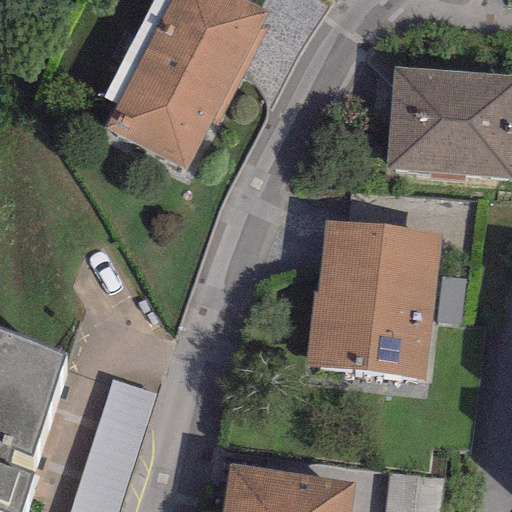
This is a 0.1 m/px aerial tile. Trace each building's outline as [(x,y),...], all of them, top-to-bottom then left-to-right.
[(265,11),(243,0),(166,0),(100,128),(183,171),(209,120),(216,124),(265,30),(257,26),(265,11)] [(511,75),(390,67),(383,170),(511,179),(511,75)] [(439,234),(322,220),(315,293),(311,293),(302,369),(422,382),(439,234)] [(462,280),(439,277),(433,325),(456,328),(462,280)] [(63,356),(0,330),(0,511),(18,511),(32,474),(7,467),(12,451),(30,458),(63,356)] [(115,511),(153,395),(109,380),(67,511),(115,511)] [(348,511),(352,484),(227,466),(219,511),(348,511)] [(436,511),(441,480),(386,474),(381,511),(436,511)]
